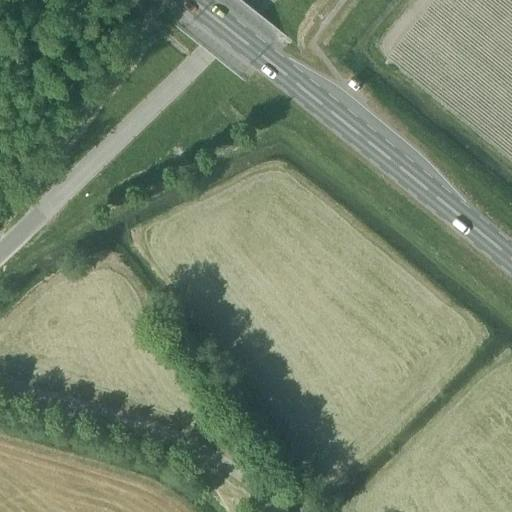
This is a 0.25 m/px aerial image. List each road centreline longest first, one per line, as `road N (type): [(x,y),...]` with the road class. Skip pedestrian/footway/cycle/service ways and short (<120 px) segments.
road 1 (primary): [(511,259),(191,0)]
road 2 (unclassified): [(0,253),(262,0)]
road 3 (unclassified): [(0,380),(181,440),(233,468),(277,511)]
